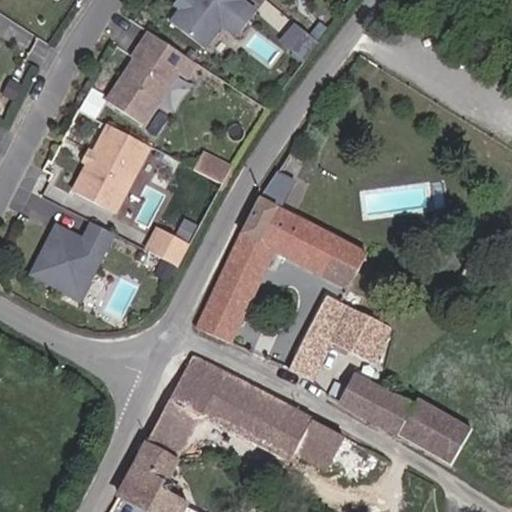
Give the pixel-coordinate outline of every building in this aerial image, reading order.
[(234,42),(254,17),(232,0),(188,0),(168,27),(201,53),(219,30),(234,42)] [(311,44),(292,28),(279,44),(298,60),(311,44)] [(139,129),(174,77),(182,82),(193,66),(147,36),(138,51),(140,53),(104,105),(139,129)] [(110,217),(145,151),(106,129),(92,156),(84,169),(70,196),(110,217)] [(214,186),(224,169),(197,154),(187,171),(214,186)] [(261,193),(193,329),(224,344),(267,252),(344,288),(360,257),(263,207),(267,195),(261,193)] [(177,223),(169,238),(181,244),(189,229),(177,223)] [(100,254),(109,238),(87,227),(79,243),(100,254)] [(75,303),(100,254),(52,229),(27,277),(75,303)] [(183,247),(151,232),(140,254),(171,270),(183,247)] [(457,273),(447,295),(465,304),(475,282),(457,273)] [(283,369),(307,381),(327,341),(368,362),(384,329),(320,296),(283,369)] [(191,462),(187,461),(208,421),(279,458),(283,450),(335,477),(352,444),(192,360),(119,497),(148,511),(198,511),(203,505),(175,491),(191,462)] [(368,376),(351,405),(464,468),(483,434),(428,404),(425,408),(368,376)]
